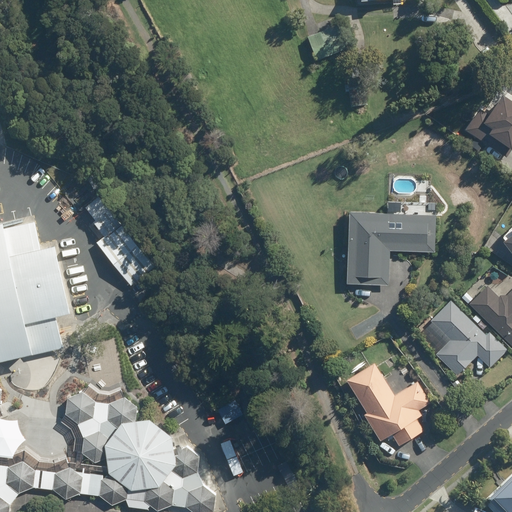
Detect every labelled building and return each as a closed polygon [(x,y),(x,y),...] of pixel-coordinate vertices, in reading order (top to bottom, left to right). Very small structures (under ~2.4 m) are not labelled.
[(337,25),(307,37),(316,60),(346,48),(337,25)] [(347,81),(351,106),(367,104),(363,79),(347,81)] [(511,105),(499,96),(485,117),(475,110),(464,128),(462,131),(503,158),(508,151),(507,150),(511,142),(511,105)] [(482,148),(478,153),(484,157),(487,152),(482,148)] [(108,234),(100,240),(135,283),(158,264),(102,194),(88,205),(99,218),(97,220),(108,234)] [(431,217),(344,213),(341,285),(384,286),(385,251),(429,253),(431,217)] [(2,220),(0,220),(0,359),(63,344),(56,314),(70,311),(54,243),(41,246),(34,218),(3,226),(2,220)] [(511,228),(509,230),(511,233),(499,243),(511,259),(511,228)] [(471,300),(466,305),(511,349),(511,288),(505,296),(498,296),(496,298),(484,286),(471,300)] [(466,305),(471,300),(463,293),(458,298),(466,305)] [(448,302),(429,322),(429,323),(448,341),(433,356),(455,377),(475,356),(488,369),(505,351),(486,333),(483,336),(448,302)] [(479,320),(474,315),(470,319),(475,324),(479,320)] [(375,327),(368,329),(370,338),(378,335),(375,327)] [(37,354),(24,374),(55,394),(68,374),(37,354)] [(370,410),(367,412),(384,439),(395,432),(402,443),(427,428),(419,416),(425,413),(422,408),(434,400),(420,379),(398,393),(377,360),(349,378),(370,410)] [(84,423),(89,437),(87,453),(100,462),(111,457),(113,473),(116,476),(107,480),(88,477),(75,468),(61,474),(41,471),(29,462),(14,468),(0,465),(0,407),(4,406),(7,390),(0,384),(0,511),(13,511),(15,504),(24,493),(39,486),(58,489),(71,499),(86,493),(105,495),(118,504),(132,498),(150,501),(163,510),(177,504),(191,507),(197,511),(213,511),(218,510),(220,494),(204,455),(191,446),(178,451),(176,437),(154,420),(140,421),(142,407),(129,397),(115,403),(100,401),(88,392),(73,398),(71,413),(84,423)] [(511,511),(511,474),(485,501),(496,511),(511,511)]
